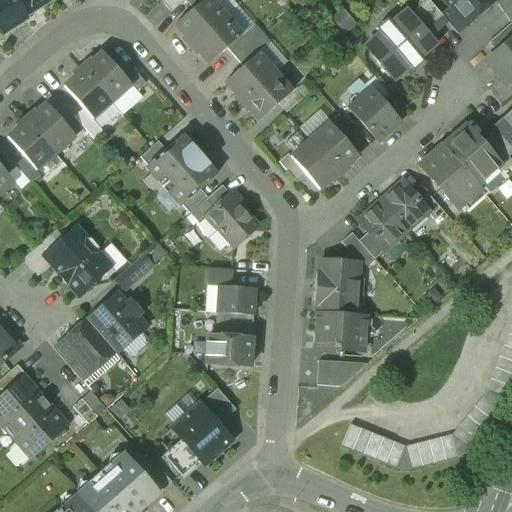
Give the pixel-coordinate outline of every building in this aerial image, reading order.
[(20,17),(11,2),(8,4),(5,0),(0,0),(0,28),(3,34),(25,20),(22,15),(20,17)] [(46,0),(5,0),(8,4),(11,2),(20,17),(22,15),(46,0)] [(164,0),(161,3),(170,13),(184,1),(184,0),(164,0)] [(224,17),(209,0),(203,0),(192,10),(174,26),(183,36),(181,38),(189,47),(224,17)] [(184,0),(184,1),(192,10),(203,0),(184,0)] [(439,16),(425,0),(419,0),(418,1),(417,18),(413,21),(429,39),(446,24),(439,16)] [(494,0),(441,0),(448,8),(463,25),(463,24),(481,8),(483,10),(494,0)] [(511,21),(511,0),(500,0),(496,4),(509,24),(511,21)] [(463,25),(448,8),(439,16),(446,24),(456,35),(466,27),(463,24),(463,25)] [(413,21),(405,12),(390,25),(386,21),(375,31),(378,35),(363,48),(393,81),(407,68),(411,73),(423,63),(419,58),(434,45),(413,21)] [(241,36),(224,17),(189,47),(197,56),(199,55),(208,65),(226,49),(241,36)] [(511,27),(509,25),(487,44),(495,53),(511,38),(511,27)] [(241,36),(226,49),(234,58),(261,35),(253,26),(241,36)] [(261,35),(234,58),(242,67),(257,54),(269,44),(261,35)] [(511,38),(495,53),(484,62),(505,86),(511,80),(511,38)] [(120,74),(102,53),(91,62),(90,61),(81,69),(111,103),(131,86),(120,74)] [(242,67),(224,83),(233,93),(231,95),(239,104),(274,74),(257,54),(242,67)] [(145,85),(129,67),(120,74),(131,86),(136,92),(145,85)] [(111,103),(81,69),(72,77),(73,78),(63,87),(82,110),(92,121),(111,103)] [(274,74),(239,104),(247,113),(249,112),(258,122),(278,105),(291,93),(274,74)] [(388,96),(373,78),(363,86),(368,92),(369,91),(380,104),(388,96)] [(291,93),(278,105),(285,114),(303,98),(296,89),(291,93)] [(380,104),(369,91),(368,92),(360,99),(358,98),(352,98),(347,102),(346,108),(377,143),(398,124),(380,104)] [(74,137),(45,104),(35,113),(34,112),(24,120),(55,154),(74,137)] [(82,110),(74,118),(94,142),(103,134),(92,121),(82,110)] [(511,112),(503,120),(511,130),(511,112)] [(55,154),(24,120),(15,128),(17,129),(6,138),(24,158),(35,171),(55,154)] [(511,130),(503,120),(486,135),(489,138),(506,157),(511,151),(511,130)] [(357,157),(328,124),(309,141),(339,176),(348,168),(347,166),(357,157)] [(480,146),(464,128),(442,147),(476,186),(498,167),(480,146)] [(147,167),(144,169),(161,188),(199,155),(195,151),(194,152),(181,137),(147,167)] [(506,157),(489,138),(480,146),(498,167),(503,173),(511,164),(511,163),(506,157)] [(309,141),(289,158),(302,173),(318,191),(328,182),(330,184),(339,176),(309,141)] [(157,142),(139,158),(147,167),(165,151),(157,142)] [(441,147),(419,167),(456,209),(478,189),(476,186),(441,147)] [(199,155),(161,188),(178,208),(181,206),(199,190),(215,176),(202,161),(203,160),(199,155)] [(289,158),(286,155),(278,163),(293,181),(302,173),(289,158)] [(35,171),(24,158),(15,166),(30,184),(39,176),(35,171)] [(0,193),(13,183),(0,167),(0,193)] [(411,194),(401,183),(378,202),(405,233),(427,214),(427,213),(411,194)] [(419,186),(411,194),(427,213),(427,214),(433,222),(443,213),(419,186)] [(207,199),(204,201),(212,210),(229,196),(221,187),(207,199)] [(199,190),(181,206),(189,215),(204,201),(207,199),(199,190)] [(212,210),(205,217),(232,249),(257,227),(243,212),(246,210),(233,194),(230,197),(229,196),(212,210)] [(405,233),(378,202),(356,222),(366,234),(382,253),(405,233)] [(57,245),(44,257),(51,265),(59,275),(58,276),(66,285),(67,284),(77,295),(97,278),(94,275),(106,265),(114,273),(126,262),(110,244),(98,255),(97,254),(97,249),(90,240),(84,239),(75,229),(57,245)] [(357,242),(350,234),(340,244),(358,264),(359,265),(367,266),(373,261),(357,242)] [(382,253),(366,234),(357,242),(373,261),(382,253)] [(49,236),(22,260),(37,277),(51,265),(44,257),(57,245),(49,236)] [(141,257),(114,280),(123,291),(150,267),(141,257)] [(358,264),(319,262),(318,274),(317,274),(315,305),(316,305),(315,314),(354,316),(356,297),(361,297),(362,280),(357,277),(358,264)] [(231,271),(207,270),(206,287),(218,288),(230,289),(231,271)] [(230,289),(218,288),(216,314),(252,317),(252,316),(254,290),(230,289)] [(116,295),(86,321),(115,354),(145,328),(136,317),(140,314),(129,302),(125,305),(116,295)] [(252,317),(216,314),(214,338),(250,340),(252,317)] [(354,316),(315,314),(313,350),(362,353),(364,317),(354,316)] [(86,321),(62,341),(92,375),(93,374),(88,369),(110,351),(114,355),(115,354),(86,321)] [(511,323),(486,392),(508,400),(511,390),(511,323)] [(0,364),(19,348),(0,326),(0,364)] [(214,338),(206,337),(205,365),(248,368),(250,340),(214,338)] [(92,375),(62,341),(53,350),(82,383),(92,375)] [(365,366),(317,363),(315,387),(340,388),(365,366)] [(24,375),(16,366),(0,380),(0,389),(3,393),(22,376),(24,375)] [(3,393),(0,395),(0,425),(1,426),(37,394),(22,376),(3,393)] [(216,390),(198,405),(217,426),(234,411),(216,390)] [(105,410),(90,392),(81,400),(96,418),(105,410)] [(508,400),(486,392),(480,398),(499,413),(508,400)] [(37,394),(1,426),(15,443),(52,411),(37,394)] [(499,413),(480,398),(450,436),(469,451),(499,413)] [(96,418),(81,400),(72,408),(87,426),(96,418)] [(198,405),(171,429),(180,441),(201,464),(203,466),(230,442),(217,426),(198,405)] [(52,411),(15,443),(30,460),(67,428),(52,411)] [(404,448),(349,426),(340,448),(395,470),(404,448)] [(450,436),(404,448),(410,471),(456,459),(450,436)] [(180,441),(163,456),(183,480),(201,464),(180,441)] [(108,465),(87,483),(92,488),(78,500),(88,511),(138,511),(139,511),(158,494),(127,458),(113,470),(108,465)] [(170,484),(155,466),(146,473),(161,491),(170,484)] [(65,511),(60,507),(54,511),(88,511),(78,500),(65,511)]
